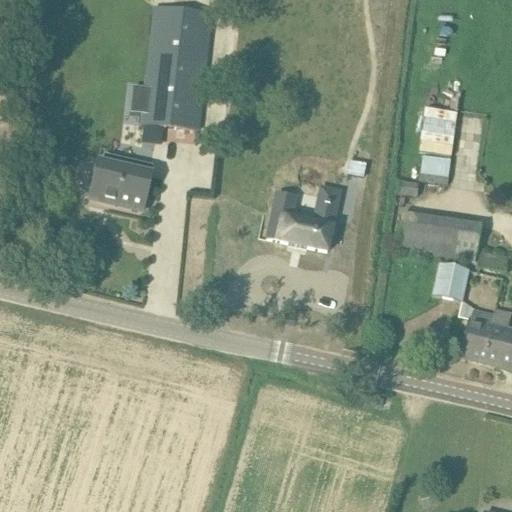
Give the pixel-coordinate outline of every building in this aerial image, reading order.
[(212,16),(156,9),(142,126),(198,133),(212,16)] [(450,158),(454,113),(420,110),(416,155),(450,158)] [(446,188),(450,162),(422,159),(418,184),(446,188)] [(150,177),(97,164),(90,195),(101,197),(100,201),(142,211),(150,177)] [(349,164),(346,178),(362,181),(364,167),(349,164)] [(397,184),(396,197),(417,200),(418,186),(397,184)] [(290,222),(295,201),(275,197),(266,242),(326,255),(335,210),(316,206),(311,227),(290,222)] [(399,213),(394,251),(476,263),(481,226),(399,213)] [(478,269),(506,274),(509,258),(481,253),(478,269)] [(468,273),(438,266),(431,299),(461,305),(468,273)] [(457,361),(496,370),(500,354),(487,351),(494,329),(490,328),(492,317),(471,312),(469,322),(467,321),(457,361)] [(511,333),(494,329),(487,351),(500,354),(496,370),(511,374),(511,333)] [(433,489),(418,495),(424,510),(439,505),(433,489)]
